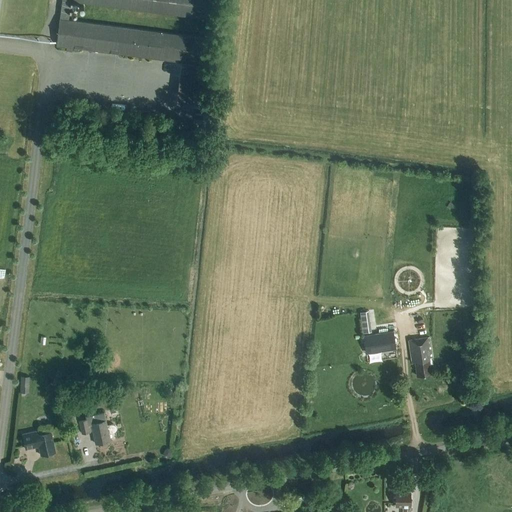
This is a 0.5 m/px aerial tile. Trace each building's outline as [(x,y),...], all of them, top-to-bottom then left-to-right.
[(62,0),(56,45),(66,46),(66,50),(72,51),(73,47),(181,62),(176,102),(204,106),(209,65),(207,65),(216,0),(62,0)] [(365,311),(360,312),(363,332),(368,332),(365,311)] [(396,349),(393,331),(363,335),(366,353),(396,349)] [(430,364),(433,363),(429,337),(409,340),(412,362),(415,362),(417,375),(431,373),(430,364)] [(96,374),(84,374),(84,383),(96,383),(96,374)] [(20,392),(28,392),(29,376),(20,376),(20,392)] [(61,392),(66,411),(71,410),(67,391),(61,392)] [(104,411),(89,415),(85,416),(85,418),(79,419),(82,433),(93,430),(95,443),(110,440),(109,433),(113,432),(115,431),(116,429),(116,427),(115,425),(113,424),(111,423),(107,424),(104,411)] [(77,425),(74,412),(67,414),(70,426),(77,425)] [(51,430),(36,433),(36,430),(22,433),(26,449),(39,446),(41,455),(56,452),(51,430)] [(403,511),(410,511),(410,491),(396,491),(396,506),(403,506),(403,511)]
